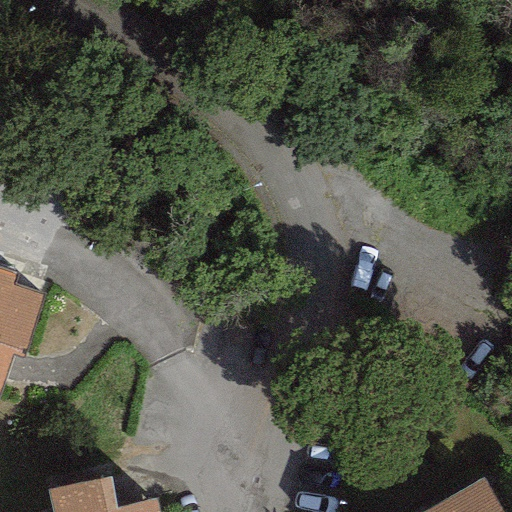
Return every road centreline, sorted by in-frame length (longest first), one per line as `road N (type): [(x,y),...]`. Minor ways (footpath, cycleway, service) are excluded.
road 1 (residential): [(260,511),(300,301),(290,222),(247,149),(64,0)]
road 2 (residential): [(212,388),(144,302),(83,255),(0,221)]
road 3 (residential): [(47,365),(160,360),(212,388)]
road 4 (residential): [(260,511),(212,388)]
